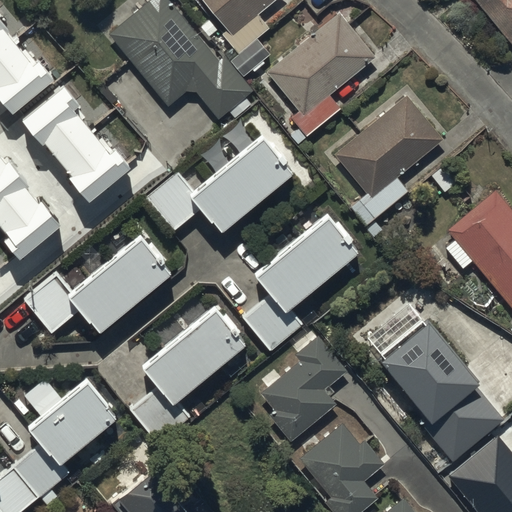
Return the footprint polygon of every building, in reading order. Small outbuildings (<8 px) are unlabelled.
[(186,95),(198,95),(219,121),(229,112),(236,120),(252,107),(246,100),(255,93),(226,58),(218,64),(165,0),(154,0),(109,37),(168,109),(186,95)] [(234,64),(246,78),(271,57),(257,41),(269,30),(258,17),(279,0),(199,0),(227,33),(222,37),(241,58),(234,64)] [(511,0),(470,0),(511,50),(511,0)] [(295,43),(300,49),(266,77),(297,115),(289,122),(297,132),(289,138),(297,147),(339,111),(329,99),(374,61),(337,17),(309,41),(304,36),(295,43)] [(81,119),(32,160),(78,216),(121,180),(113,171),(139,150),(96,98),(77,114),(81,119)] [(405,99),(332,159),(366,197),(349,212),(365,229),(406,193),(396,182),(440,142),(405,99)] [(293,173),(291,170),(293,168),(264,133),(194,190),(177,169),(145,196),(174,231),(203,207),(222,231),(293,173)] [(446,234),(453,243),(444,251),(462,271),(471,264),(511,312),(511,214),(494,193),(446,234)] [(298,318),(361,265),(353,256),(355,254),(348,246),(356,240),(339,220),(336,222),(329,214),(256,274),(270,292),(242,315),(270,349),(302,323),(298,318)] [(142,231),(70,289),(56,271),(24,296),(51,330),(83,305),(91,314),(92,313),(100,323),(170,266),(142,231)] [(31,236),(0,259),(0,279),(41,249),(31,236)] [(218,306),(145,366),(159,383),(129,407),(157,442),(188,416),(174,398),(246,340),(218,306)] [(504,423),(475,388),(478,385),(428,326),(425,328),(422,324),(379,360),(384,365),(379,369),(430,431),(425,435),(451,466),(504,423)] [(295,359),(299,365),(260,397),(274,414),(268,419),(289,444),(334,408),(323,393),(346,374),(318,340),(295,359)] [(44,439),(0,475),(0,507),(3,511),(18,511),(70,469),(61,457),(116,411),(87,376),(30,423),(44,439)] [(341,426),(298,462),(330,501),(325,504),(331,511),(361,511),(374,501),(361,485),(383,467),(363,443),(358,448),(341,426)] [(123,511),(180,511),(151,477),(117,504),(123,511)] [(411,511),(402,501),(387,511),(411,511)]
